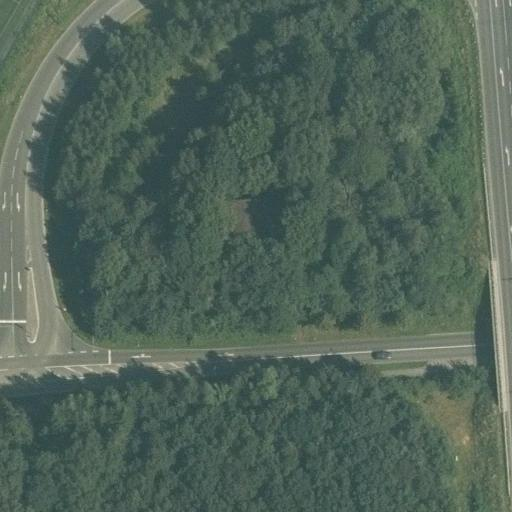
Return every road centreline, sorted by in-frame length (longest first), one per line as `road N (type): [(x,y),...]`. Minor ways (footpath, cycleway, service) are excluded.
road 1 (tertiary): [(36,375),(511,342)]
road 2 (primary): [(131,0),(65,63),(27,158),(24,232),(36,375)]
road 3 (primary): [(511,247),(497,0)]
